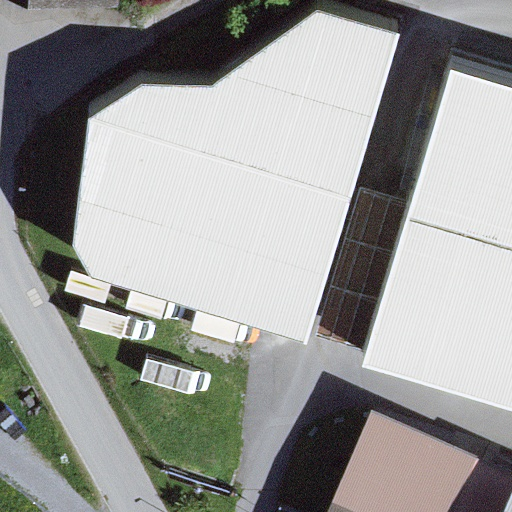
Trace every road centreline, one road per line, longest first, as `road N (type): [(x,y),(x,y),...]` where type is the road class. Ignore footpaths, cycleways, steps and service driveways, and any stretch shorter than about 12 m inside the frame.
road 1 (residential): [(0,262),(131,511)]
road 2 (track): [(0,136),(201,0)]
